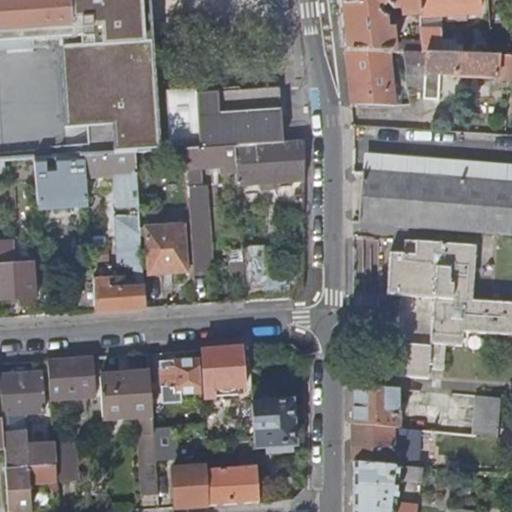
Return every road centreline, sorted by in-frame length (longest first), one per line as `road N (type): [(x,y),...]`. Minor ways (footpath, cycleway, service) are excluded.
road 1 (residential): [(0,340),(330,320)]
road 2 (residential): [(313,0),(330,320)]
road 3 (residential): [(330,320),(331,511)]
